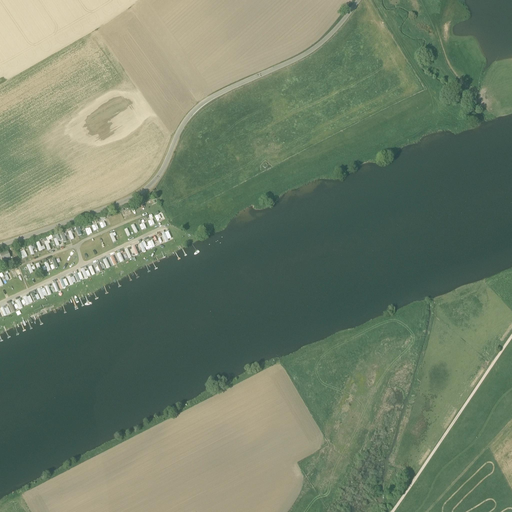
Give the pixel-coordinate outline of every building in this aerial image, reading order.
[(150,227),(153,226),(152,223),(155,222),(152,216),(147,218),(150,227)] [(74,239),(72,234),(74,234),(72,228),(64,230),(65,234),(68,233),(71,240),(74,239)] [(162,234),(165,242),(169,241),(168,239),(171,238),(169,231),(162,234)] [(48,251),(51,250),(48,241),(53,239),(51,235),(43,238),(48,251)] [(152,240),(147,243),(150,249),(155,246),(152,240)] [(39,241),(36,242),(39,251),(45,249),(44,246),(41,247),(39,241)] [(128,248),(125,249),(128,258),(133,256),(131,251),(129,252),(128,248)] [(0,254),(2,261),(10,258),(8,252),(0,254)] [(95,265),(89,267),(92,276),(95,275),(94,272),(97,271),(95,265)] [(83,268),(81,269),(85,279),(91,276),(88,271),(85,272),(83,268)] [(80,274),(78,275),(77,273),(74,274),(77,281),(83,279),(80,274)] [(76,283),(74,277),(70,278),(70,277),(67,277),(69,285),(76,283)] [(68,286),(65,278),(59,280),(63,288),(68,286)] [(40,288),(37,289),(42,300),(45,298),(44,296),(47,295),(44,288),(41,290),(40,288)] [(26,296),(23,297),(27,305),(33,302),(30,296),(27,297),(26,296)] [(3,307),(0,308),(4,316),(10,313),(8,307),(4,308),(3,307)]
